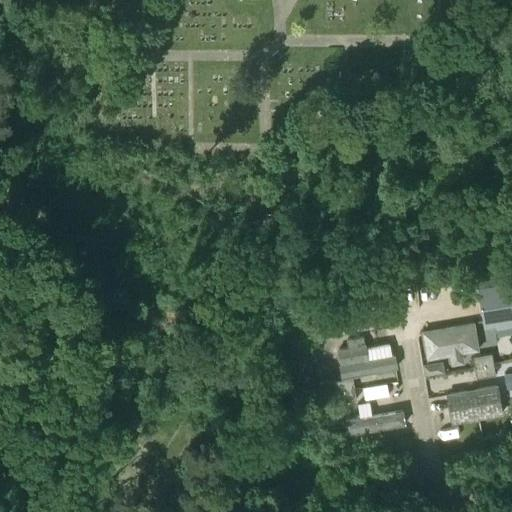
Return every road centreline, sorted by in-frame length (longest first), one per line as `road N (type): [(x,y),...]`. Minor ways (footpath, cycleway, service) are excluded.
road 1 (track): [(164,511),(266,298),(391,151),(511,51)]
road 2 (unclassified): [(470,511),(427,463),(407,324)]
